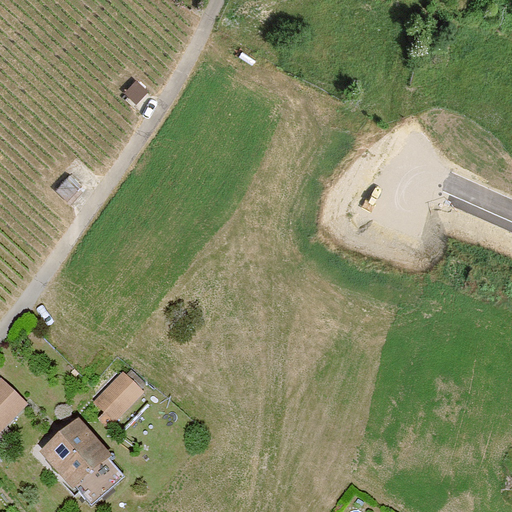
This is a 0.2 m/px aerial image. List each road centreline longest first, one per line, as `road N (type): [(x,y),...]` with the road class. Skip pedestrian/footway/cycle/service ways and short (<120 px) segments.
road 1 (motorway): [(0,364),(174,251),(511,7)]
road 2 (residential): [(220,0),(160,118),(0,328)]
road 3 (motorway): [(290,0),(0,194)]
